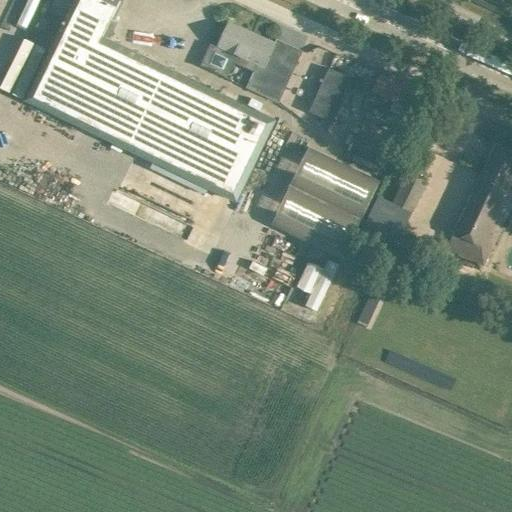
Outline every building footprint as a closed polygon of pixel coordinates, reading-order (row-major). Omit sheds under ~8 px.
[(117,0),(74,0),(26,100),(153,161),(150,168),(206,194),(209,188),(236,201),(275,121),(103,37),(120,1),(117,0)] [(229,23),(217,49),(263,70),(274,44),(229,23)] [(331,69),(310,113),(331,122),(351,78),(331,69)] [(264,97),(278,104),(289,80),(274,74),(264,97)] [(511,155),(494,147),(486,164),(446,249),(483,265),(511,202),(511,190),(508,188),(511,179),(511,155)] [(345,204),(338,221),(361,231),(377,195),(332,176),(324,195),(345,204)] [(363,230),(393,245),(421,190),(403,182),(392,205),(379,199),(363,230)] [(312,292),(308,307),(324,312),(340,259),(311,251),(300,288),(312,292)]
